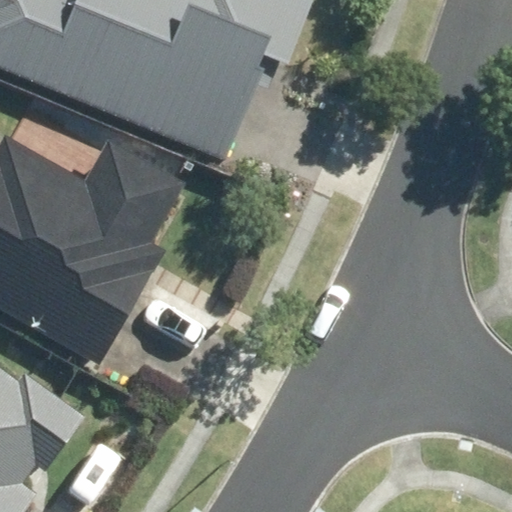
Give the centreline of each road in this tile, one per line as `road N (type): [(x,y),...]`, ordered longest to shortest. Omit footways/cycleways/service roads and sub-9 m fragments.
road 1 (residential): [(369,343),(490,0)]
road 2 (residential): [(262,511),(369,343)]
road 3 (residential): [(369,343),(511,410)]
